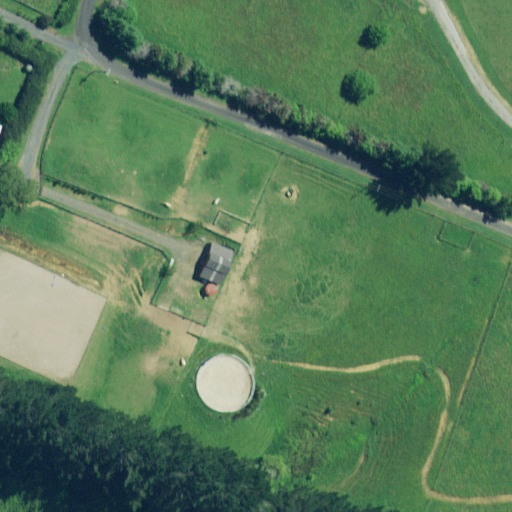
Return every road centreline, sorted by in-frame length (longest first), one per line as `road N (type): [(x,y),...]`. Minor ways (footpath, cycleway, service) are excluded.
road 1 (unclassified): [(90,0),(90,43),(126,70),(511,224)]
road 2 (unknown): [(0,5),(88,38),(41,113),(23,161),(0,173)]
